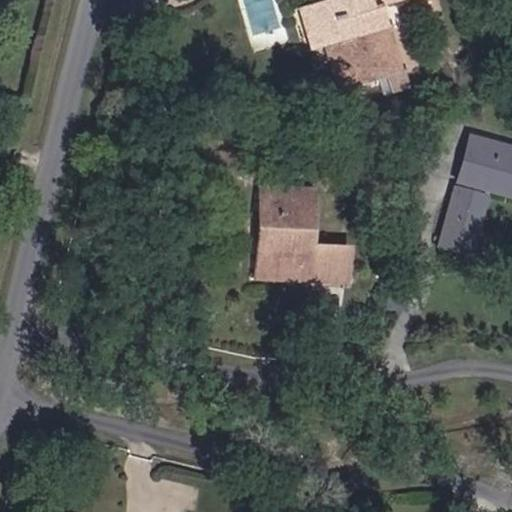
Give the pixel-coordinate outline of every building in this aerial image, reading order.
[(320,96),(386,73),(370,27),(363,28),(357,11),(369,6),(375,4),(373,0),(313,0),(312,1),(272,15),(287,62),(305,56),(320,96)] [(370,27),(375,24),(369,6),(357,11),(363,28),(370,27)] [(465,175),(469,159),(472,159),(475,148),(443,140),(432,188),(464,195),(468,176),(465,175)] [(468,176),(464,195),(484,200),(495,152),(475,148),(472,159),(469,159),(465,175),(468,176)] [(511,156),(495,152),(484,200),(511,206),(511,156)] [(327,253),(288,252),(289,200),(237,199),(236,222),(244,222),(244,257),(235,257),(236,277),(292,279),(291,289),(327,289),(327,253)] [(235,257),(244,257),(244,222),(236,222),(235,257)] [(236,286),(291,289),(292,279),(236,277),(236,286)]
